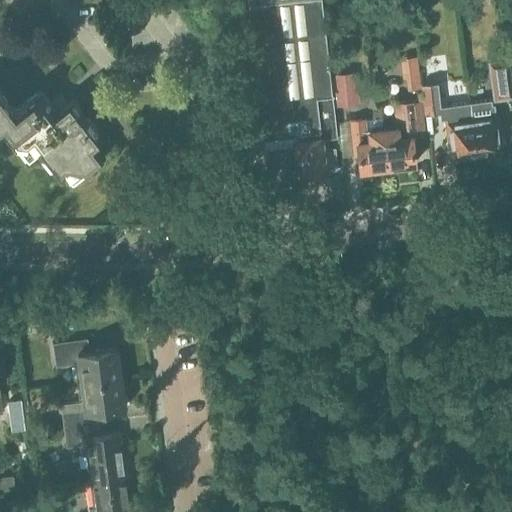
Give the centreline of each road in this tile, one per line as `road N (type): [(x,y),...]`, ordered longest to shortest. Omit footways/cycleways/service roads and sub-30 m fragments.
road 1 (tertiary): [(0,252),(227,249),(511,218)]
road 2 (unknown): [(127,0),(161,29),(205,142),(227,249)]
road 3 (residential): [(186,511),(161,331)]
